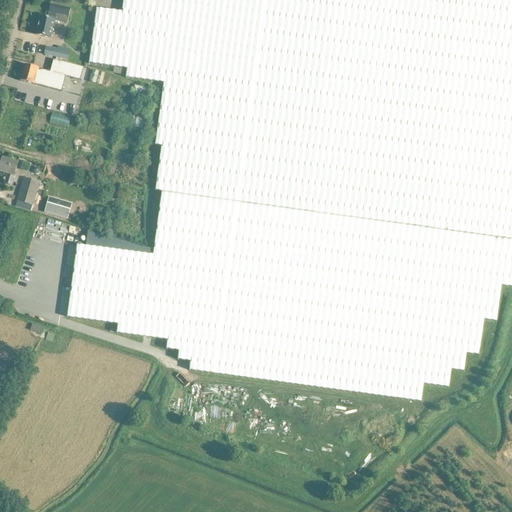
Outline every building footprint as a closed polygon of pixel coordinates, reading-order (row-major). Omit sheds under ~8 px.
[(77,246),(67,318),(118,325),(117,334),(168,341),(166,349),(179,351),(178,360),(191,362),(189,371),(421,402),(424,384),(449,388),(451,370),(464,372),(467,354),(479,355),(484,320),(497,321),(502,286),(511,287),(511,0),(123,0),(122,11),(97,7),(89,65),(114,68),(127,69),(126,77),(139,80),(164,83),(155,145),(162,146),(156,191),(162,192),(156,237),(153,256),(77,246)] [(36,35),(51,38),(55,21),(68,24),(71,10),(51,5),(49,12),(48,19),(40,17),(36,35)] [(45,55),(68,60),(70,50),(58,47),(57,50),(46,48),(45,55)] [(59,62),(56,73),(82,80),(85,69),(59,62)] [(35,84),(59,90),(62,81),(37,75),(39,69),(24,65),(20,81),(35,85),(35,84)] [(49,103),(55,105),(58,97),(52,94),(49,103)] [(135,127),(142,129),(145,117),(137,116),(135,127)] [(5,184),(11,186),(18,163),(2,158),(0,166),(0,171),(7,174),(5,184)] [(17,201),(33,206),(35,197),(40,198),(44,185),(39,183),(24,178),(17,201)] [(45,202),(43,207),(41,213),(64,220),(68,209),(45,202)] [(31,331),(42,335),(44,329),(33,325),(31,331)] [(55,336),(55,335),(48,333),(46,340),(51,342),(53,342),(53,341),(55,336)]
